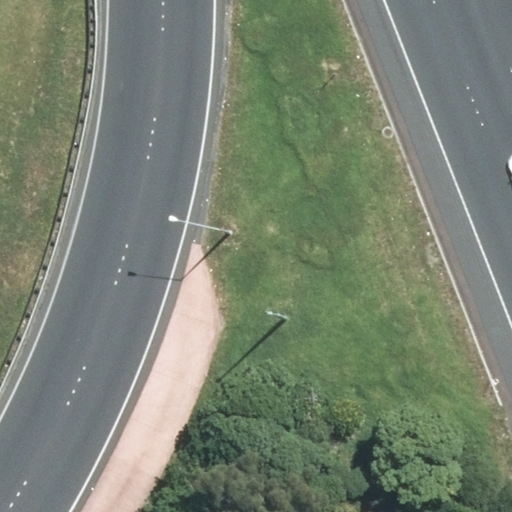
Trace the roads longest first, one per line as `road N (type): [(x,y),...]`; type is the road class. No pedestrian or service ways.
road 1 (motorway): [(8,511),(58,424),(119,263),(153,132),(165,0)]
road 2 (motorway): [(511,134),(460,0)]
